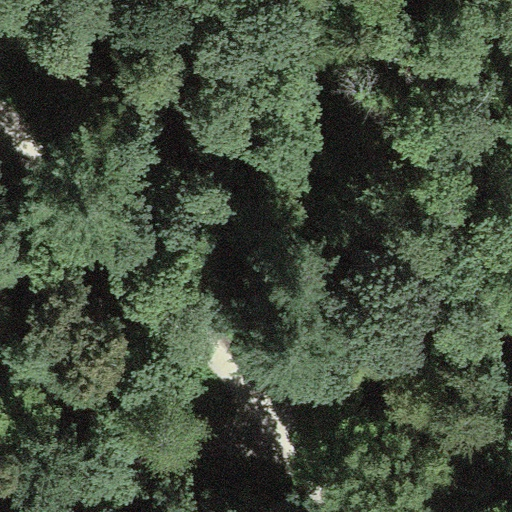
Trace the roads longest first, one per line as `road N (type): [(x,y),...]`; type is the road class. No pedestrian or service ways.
road 1 (track): [(354,511),(249,415),(59,196)]
road 2 (track): [(387,0),(204,364)]
road 3 (track): [(511,320),(249,415)]
road 4 (track): [(0,460),(249,415)]
road 5 (track): [(0,346),(59,196),(0,139)]
